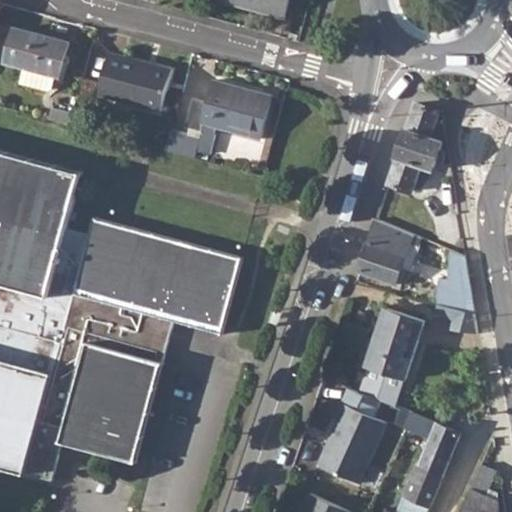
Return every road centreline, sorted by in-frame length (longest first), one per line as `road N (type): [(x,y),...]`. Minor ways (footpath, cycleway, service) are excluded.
road 1 (secondary): [(243,511),(356,158)]
road 2 (residential): [(370,77),(50,0)]
road 3 (residential): [(511,124),(493,189),(492,235),(511,352)]
road 4 (unknown): [(511,352),(446,511)]
road 5 (secondary): [(356,158),(391,97),(433,55)]
